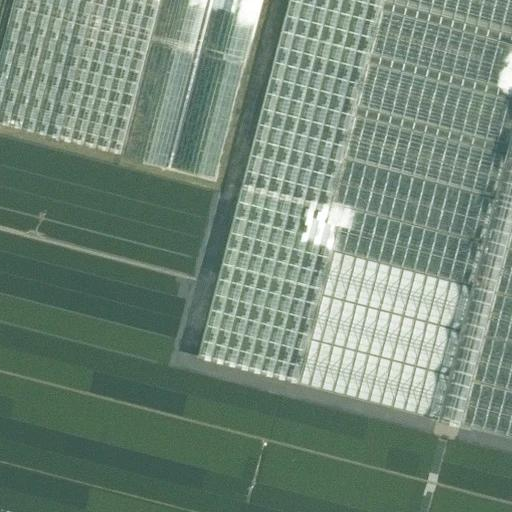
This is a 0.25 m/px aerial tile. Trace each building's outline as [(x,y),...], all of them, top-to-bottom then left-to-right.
[(92,0),(13,0),(0,51),(0,121),(57,136),(92,0)] [(160,0),(92,0),(57,136),(121,152),(160,0)] [(160,0),(121,152),(120,155),(164,166),(164,164),(214,177),(260,0),(160,0)] [(287,0),(197,355),(297,381),(331,249),(343,205),(331,202),(343,158),(354,113),(505,152),(507,144),(356,105),(367,60),(369,53),(381,8),(383,0),(382,0),(287,0)] [(511,0),(382,0),(383,0),(511,33),(511,0)] [(511,42),(381,8),(369,53),(511,89),(511,42)] [(511,125),(511,97),(367,60),(356,105),(507,144),(511,125)] [(505,152),(354,113),(343,158),(494,197),(505,153),(505,152)] [(471,284),(437,418),(460,424),(511,220),(511,154),(505,153),(494,197),(471,284)] [(494,197),(343,158),(331,202),(343,205),(331,249),(471,284),(494,197)] [(511,220),(460,424),(511,437),(511,220)] [(471,284),(331,249),(297,381),(297,382),(437,418),(471,284)]
